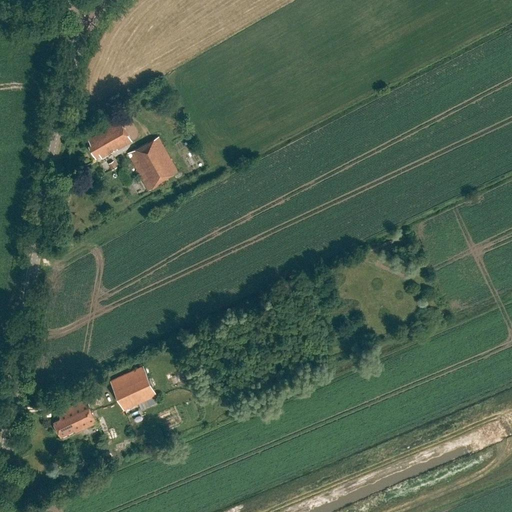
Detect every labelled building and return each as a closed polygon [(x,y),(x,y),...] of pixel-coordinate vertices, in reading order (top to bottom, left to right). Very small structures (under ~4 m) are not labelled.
[(88,140),(91,145),(89,146),(96,159),(101,156),(102,158),(132,141),(120,119),(96,132),(97,134),(88,140)] [(168,177),(178,172),(159,137),(128,154),(149,191),(169,180),(168,177)] [(124,410),(157,395),(143,366),(110,381),(124,410)] [(61,419),(54,422),(61,437),(75,431),(76,433),(97,423),(86,400),(58,413),(61,419)] [(118,438),(114,429),(103,434),(107,443),(118,438)]
